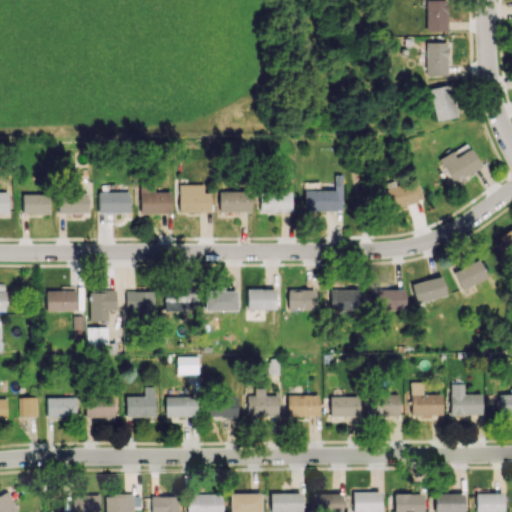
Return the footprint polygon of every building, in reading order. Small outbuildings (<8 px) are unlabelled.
[(424,0),(424,31),(446,31),(445,0),(424,0)] [(424,75),(446,75),(446,42),(424,42),(424,75)] [(427,89),(436,121),(456,116),(447,84),(427,89)] [(454,157),(451,151),(438,159),(452,184),(480,168),(469,148),(454,157)] [(303,190),(302,210),(341,211),(342,175),(333,175),(333,191),(303,190)] [(422,200),(416,178),(394,185),(393,180),(378,185),(386,210),(422,200)] [(201,184),(176,185),(177,212),(208,212),(208,192),(201,193),(201,184)] [(112,192),(112,185),(97,185),(97,212),(127,213),(127,192),(112,192)] [(168,214),(168,192),(152,191),(152,187),(137,187),(137,214),(168,214)] [(249,211),(248,191),(216,191),(217,212),(249,211)] [(290,192),(258,191),(258,212),(289,212),(290,192)] [(86,193),(57,193),(57,213),(86,213),(86,193)] [(21,194),(20,213),(47,213),(47,194),(21,194)] [(511,226),(497,238),(511,256),(511,226)] [(451,272),(460,290),(486,277),(476,259),(451,272)] [(444,297),(440,277),(410,282),(414,302),(444,297)] [(245,309),(273,309),(274,289),(245,288),(245,309)] [(358,309),(357,288),(327,289),(328,310),(358,309)] [(106,321),(107,309),(113,309),(114,290),(88,289),(87,320),(106,321)] [(314,309),(314,289),(284,290),(285,310),(314,309)] [(403,289),(373,289),(373,309),(403,309),(403,289)] [(44,310),(73,310),(73,291),(44,290),(44,310)] [(152,311),(152,291),(124,290),(123,311),(152,311)] [(203,310),(235,311),(235,291),(204,290),(203,310)] [(195,292),(162,291),(161,312),(194,314),(195,292)] [(105,327),(86,327),(86,348),(96,348),(96,353),(106,353),(105,327)] [(479,393),(462,394),(462,384),(448,384),(449,415),(480,414),(479,393)] [(153,416),(152,386),(142,387),(142,396),(123,396),(124,417),(153,416)] [(245,395),(245,417),(276,418),(276,395),(263,395),(263,388),(253,388),(253,396),(245,395)] [(497,394),(497,415),(511,414),(511,388),(510,388),(510,394),(497,394)] [(397,414),(397,394),(368,395),(369,415),(397,414)] [(440,414),(440,394),(409,394),(409,415),(440,414)] [(317,395),(286,395),(286,415),(317,416),(317,395)] [(35,396),(18,397),(18,416),(36,416),(35,396)] [(163,416),(194,417),(195,396),(163,396),(163,416)] [(357,396),(330,396),(330,417),(358,416),(357,396)] [(74,397),(45,397),(44,417),(74,417),(74,397)] [(112,416),(112,397),(83,398),(84,417),(112,416)] [(204,418),(235,418),(235,397),(204,397),(204,418)] [(0,511),(14,511),(8,492),(0,494),(0,511)] [(268,511),(299,511),(300,492),(268,493),(268,511)] [(350,511),(378,511),(378,492),(350,492),(350,511)] [(258,511),(259,493),(227,494),(227,511),(258,511)] [(308,511),(339,511),(340,494),(309,493),(308,511)] [(420,511),(420,493),(392,494),(391,511),(420,511)] [(461,511),(462,494),(432,493),(431,511),(461,511)] [(473,511),(500,511),(501,493),(474,493),(473,511)] [(97,511),(98,495),(70,494),(70,511),(97,511)] [(103,494),(103,511),(131,511),(131,494),(103,494)] [(220,511),(220,495),(185,494),(185,511),(220,511)] [(176,511),(177,496),(149,496),(149,511),(176,511)]
